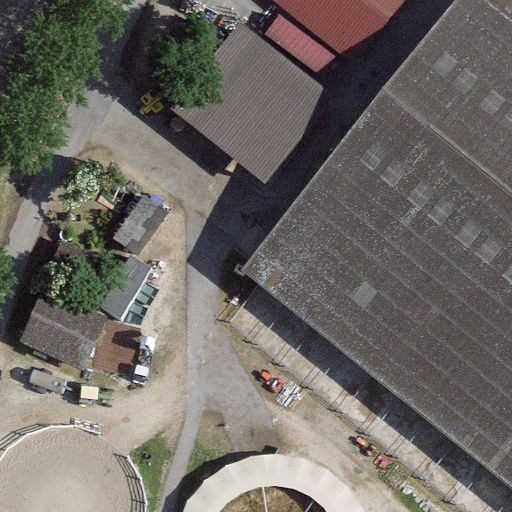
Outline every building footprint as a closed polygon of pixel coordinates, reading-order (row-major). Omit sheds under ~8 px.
[(463,0),(239,278),(511,496),(511,0),(474,0),(473,2),(471,0),(463,0)] [(275,0),(351,63),(403,0),(275,0)] [(267,192),(336,106),(242,30),(172,116),(267,192)] [(113,242),(138,259),(168,216),(143,198),(113,242)] [(97,304),(114,266),(61,241),(43,279),(97,304)] [(130,259),(100,309),(120,321),(150,271),(130,259)] [(84,373),(106,321),(43,294),(20,345),(84,373)] [(142,331),(106,321),(94,368),(130,377),(142,331)] [(301,456),(267,452),(233,460),(203,478),(182,506),(179,511),(364,511),(357,496),(333,472),(301,456)]
